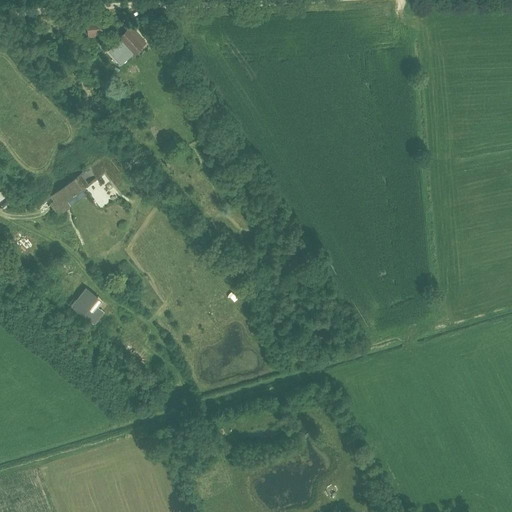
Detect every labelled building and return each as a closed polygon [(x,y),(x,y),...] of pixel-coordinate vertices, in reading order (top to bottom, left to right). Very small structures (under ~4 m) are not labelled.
[(87,35),(102,34),(101,22),(86,23),(87,35)] [(133,54),(145,43),(131,27),(118,38),(133,54)] [(89,103),(84,108),(83,108),(97,123),(103,117),(89,103)] [(107,152),(75,176),(51,195),(54,199),(49,203),(59,214),(70,206),(67,199),(83,186),(105,170),(117,186),(127,177),(107,152)] [(127,176),(133,172),(123,156),(117,160),(127,176)] [(9,211),(13,203),(9,201),(4,208),(9,211)] [(71,306),(83,315),(98,297),(86,287),(71,306)]
